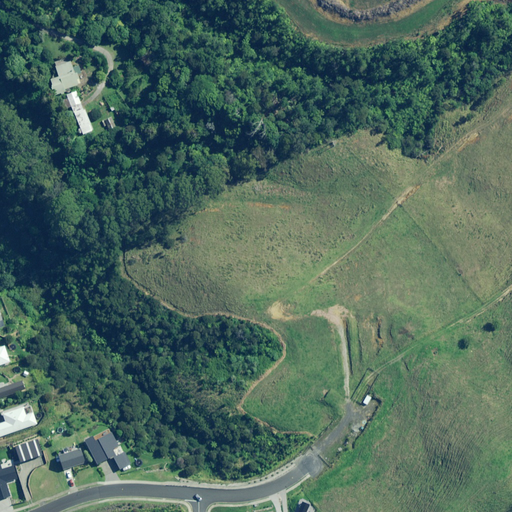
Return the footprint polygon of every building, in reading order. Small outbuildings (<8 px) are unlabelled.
[(75,73),(74,73),(69,57),(54,61),(59,77),(50,80),(55,95),(66,92),(65,89),(79,85),(75,73)] [(83,135),(93,130),(76,91),(67,95),(83,135)] [(111,132),(116,129),(109,117),(104,120),(111,132)] [(0,365),(10,362),(4,346),(0,347),(0,365)] [(0,399),(24,391),(21,381),(0,389),(0,399)] [(33,413),(27,415),(24,406),(2,414),(5,422),(0,423),(0,436),(37,424),(33,413)] [(120,446),(118,447),(109,429),(84,442),(96,465),(112,457),(119,470),(130,464),(120,446)] [(63,470),(84,463),(80,449),(58,456),(63,470)] [(14,466),(1,470),(0,465),(0,500),(10,498),(6,483),(17,480),(14,466)]
